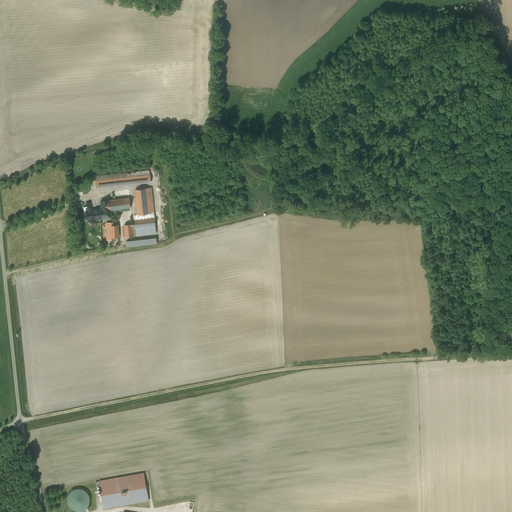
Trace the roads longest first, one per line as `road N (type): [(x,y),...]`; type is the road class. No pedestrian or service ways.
road 1 (track): [(20,421),(292,366),(511,349)]
road 2 (unclassified): [(0,233),(20,421)]
road 3 (track): [(4,275),(124,248)]
